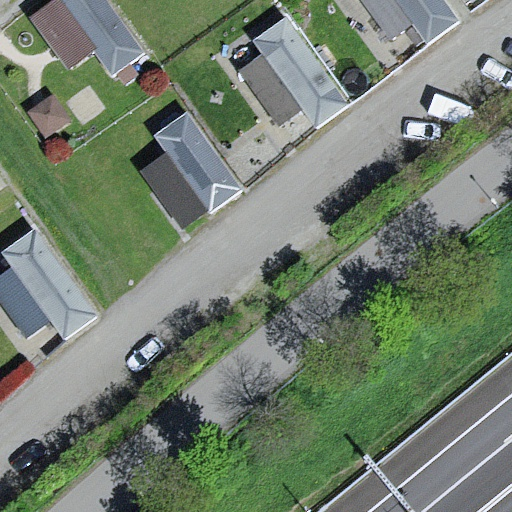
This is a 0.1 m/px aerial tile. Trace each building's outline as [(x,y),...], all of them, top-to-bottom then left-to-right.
[(140,50),(105,0),(63,0),(82,27),(112,70),(140,50)] [(455,19),(442,0),(401,0),(429,38),(455,19)] [(345,102),(288,22),(261,41),(289,80),(318,121),(345,102)] [(239,189),(186,117),(160,136),(191,179),(213,208),(239,189)] [(94,313),(35,233),(8,253),(36,292),(67,333),(94,313)]
